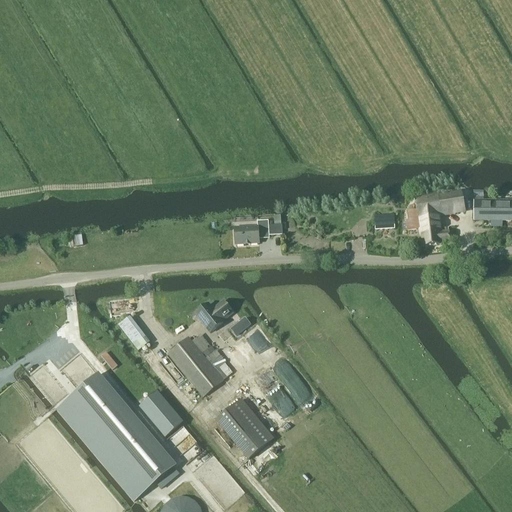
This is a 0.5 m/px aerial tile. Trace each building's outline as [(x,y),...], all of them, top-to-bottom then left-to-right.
[(409,222),(407,222),(408,231),(419,230),(420,240),(421,241),(429,239),(428,234),(442,232),(440,216),(465,212),(462,195),(416,201),(417,212),(408,213),(409,222)] [(511,222),(511,201),(474,201),(474,222),(511,222)] [(376,229),(394,228),(394,217),(376,218),(376,229)] [(245,245),(245,246),(251,246),(251,245),(259,245),(259,237),(270,237),(269,222),(257,222),(258,228),(235,230),(236,246),(245,245)] [(429,239),(421,241),(421,249),(443,245),(443,244),(450,243),(449,232),(445,232),(442,233),(442,232),(428,234),(429,239)] [(195,316),(210,334),(223,324),(222,323),(233,315),(223,303),(216,308),(216,309),(213,312),(208,305),(195,316)] [(236,337),(250,326),(245,320),(231,331),(236,337)] [(168,356),(172,360),(203,399),(223,382),(189,339),(168,356)] [(106,354),(101,358),(113,371),(117,367),(106,354)] [(93,359),(49,393),(104,456),(147,423),(93,359)] [(140,409),(166,439),(183,425),(157,394),(140,409)] [(217,421),(249,461),(273,441),(241,402),(217,421)]
